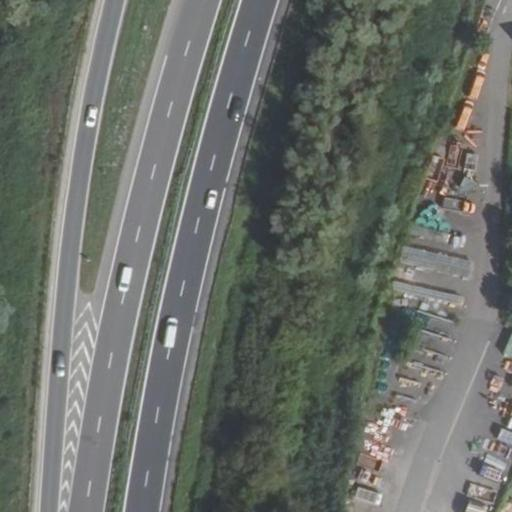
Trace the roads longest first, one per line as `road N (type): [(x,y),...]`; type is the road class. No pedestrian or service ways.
road 1 (trunk): [(142,511),(188,260),(260,0)]
road 2 (trunk): [(200,0),(137,230),(85,511)]
road 3 (trunk): [(115,0),(73,216),(50,511)]
